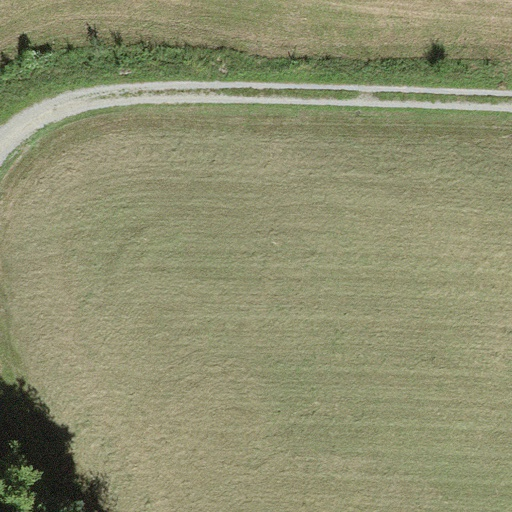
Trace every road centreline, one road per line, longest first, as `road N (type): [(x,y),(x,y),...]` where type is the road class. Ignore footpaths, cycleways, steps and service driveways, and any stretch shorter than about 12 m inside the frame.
road 1 (track): [(511,108),(108,91),(10,120),(0,139)]
road 2 (track): [(0,430),(96,511)]
